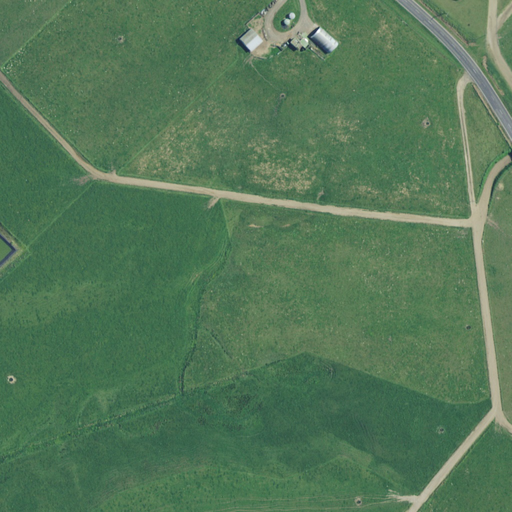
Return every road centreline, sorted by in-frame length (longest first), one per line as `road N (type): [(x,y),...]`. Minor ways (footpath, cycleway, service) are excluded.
road 1 (track): [(473,222),(106,175),(2,67)]
road 2 (track): [(473,222),(460,91),(466,62),(492,37)]
road 3 (track): [(473,222),(500,396)]
road 4 (tertiary): [(511,131),(466,62),(402,0)]
road 5 (track): [(500,396),(411,511)]
